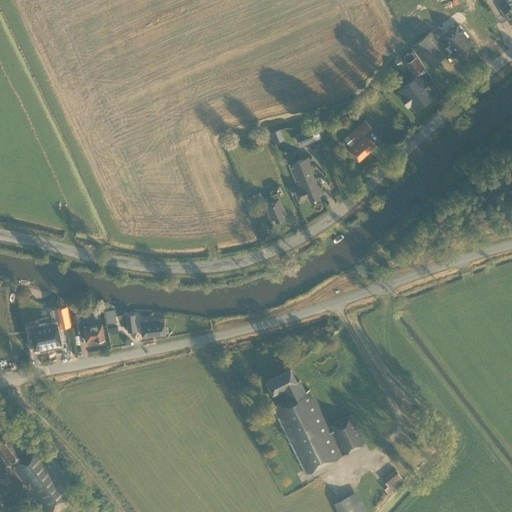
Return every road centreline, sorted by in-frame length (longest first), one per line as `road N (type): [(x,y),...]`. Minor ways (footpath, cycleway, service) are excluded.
road 1 (tertiary): [(0,233),(149,267),(264,254),(335,213),(511,53)]
road 2 (unclassified): [(0,377),(286,318),(511,247)]
